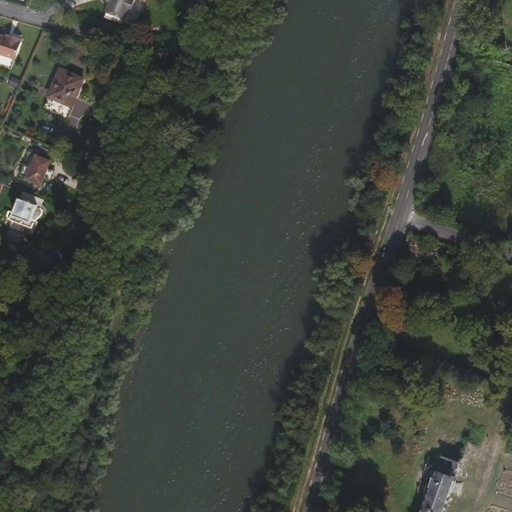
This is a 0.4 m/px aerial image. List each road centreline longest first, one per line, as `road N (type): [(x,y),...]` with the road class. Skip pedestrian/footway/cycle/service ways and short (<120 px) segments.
road 1 (primary): [(309,511),(401,215)]
road 2 (primary): [(401,215),(464,0)]
road 3 (residential): [(33,14),(227,73)]
